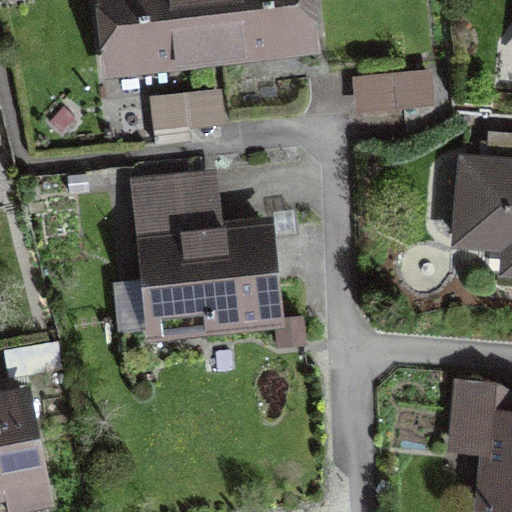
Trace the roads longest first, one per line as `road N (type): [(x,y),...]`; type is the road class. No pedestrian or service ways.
road 1 (residential): [(345,341),(326,128)]
road 2 (residential): [(360,511),(345,341)]
road 3 (residential): [(345,341),(511,357)]
